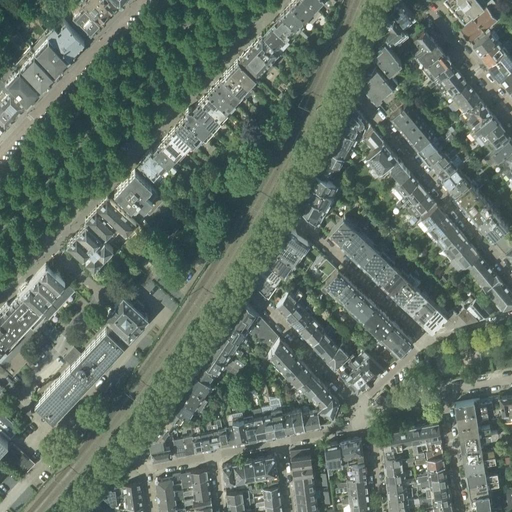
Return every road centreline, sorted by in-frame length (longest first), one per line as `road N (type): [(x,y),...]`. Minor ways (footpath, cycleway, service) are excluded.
road 1 (tertiary): [(0,294),(274,0)]
road 2 (unclassified): [(0,222),(207,0)]
road 3 (residential): [(511,277),(345,84)]
road 4 (residential): [(120,448),(239,278)]
road 5 (tertiary): [(140,0),(0,150)]
road 6 (residential): [(282,211),(427,341)]
road 7 (residential): [(461,511),(444,395),(511,379)]
road 8 (residential): [(359,404),(239,278)]
road 9 (residential): [(511,114),(419,0)]
road 10 (residential): [(282,211),(345,84)]
